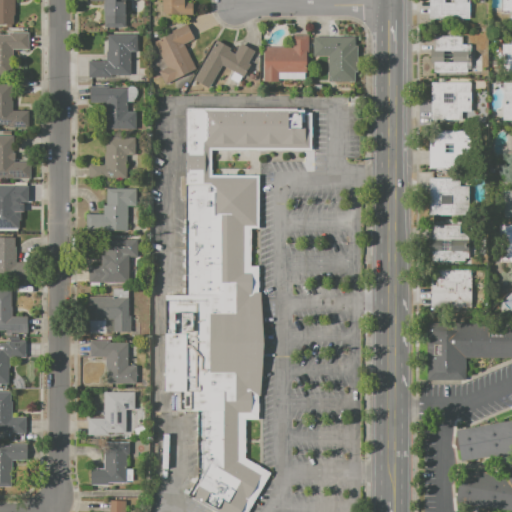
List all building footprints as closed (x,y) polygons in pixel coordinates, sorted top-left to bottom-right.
[(14,0),(14,23),(0,23),(0,0),(14,0)] [(124,0),(124,28),(104,27),(104,1),(90,0),(124,0)] [(184,0),(184,2),(193,3),(192,15),(162,14),(162,0),(184,0)] [(429,0),(469,0),(469,19),(429,19),(429,0)] [(502,0),(511,0),(511,19),(511,11),(502,11),(502,0)] [(186,23),(193,38),(183,43),(195,68),(165,83),(159,71),(167,67),(154,42),(173,32),(172,30),(186,23)] [(0,34),(8,34),(8,32),(29,32),(29,49),(12,49),(12,76),(0,75),(0,34)] [(107,34),(136,34),(136,51),(130,51),(130,75),(110,75),(110,77),(88,76),(88,61),(106,61),(106,51),(107,51),(107,34)] [(264,47),(264,81),(278,82),(278,72),(306,72),(307,53),(310,53),(310,35),(292,35),(292,47),(264,47)] [(434,36),(434,49),(430,49),(431,64),(434,64),(434,73),(435,73),(455,73),(455,72),(469,72),(469,44),(462,44),(462,36),(434,36)] [(511,36),(511,74),(502,74),(502,44),(511,44),(511,36)] [(313,37),(356,37),(355,81),(328,81),(328,57),(313,57),(313,37)] [(217,40),(230,48),(229,50),(235,54),(241,43),(254,51),(247,63),(250,65),(243,77),(222,65),(208,89),(193,80),(217,40)] [(503,82),(511,82),(511,120),(502,120),(503,82)] [(430,83),(470,83),(470,111),(461,111),(461,120),(431,120),(430,83)] [(0,84),(12,84),(12,110),(29,110),(29,128),(8,127),(8,125),(0,125),(0,84)] [(89,86),(108,86),(108,89),(127,88),(127,111),(135,111),(135,129),(106,129),(106,102),(89,103),(89,86)] [(209,108),(186,108),(185,200),(185,295),(165,295),(165,391),(177,391),(177,411),(198,411),(197,479),(187,495),(214,511),(246,511),(270,473),(244,458),(245,419),(257,419),(257,396),(259,396),(260,384),(261,385),(262,372),(263,372),(262,357),(264,357),(264,345),(262,345),(262,313),(260,313),(260,292),(257,292),(258,266),(250,266),(250,228),(257,229),(258,176),(209,176),(209,150),(209,108)] [(224,108),(209,108),(209,150),(224,150),(224,108)] [(224,150),(311,150),(311,113),(304,113),(304,109),(296,109),(296,108),(224,108),(224,150)] [(429,139),(436,138),(436,131),(470,131),(470,169),(429,169),(429,139)] [(0,135),(14,135),(14,153),(15,153),(15,160),(14,160),(14,162),(31,162),(31,178),(0,178),(0,135)] [(105,137),(135,137),(135,155),(127,155),(127,178),(106,177),(106,181),(88,181),(88,164),(104,164),(104,154),(105,154),(105,137)] [(428,178),(459,178),(459,186),(468,186),(468,215),(428,215),(428,178)] [(0,188),(8,188),(8,186),(29,186),(29,203),(12,203),(12,229),(0,228),(0,188)] [(511,217),(503,217),(503,188),(511,188),(511,217)] [(86,214),(103,214),(103,205),(106,205),(106,189),(136,189),(136,205),(128,205),(128,231),(86,231),(86,214)] [(499,224),(511,224),(511,261),(499,261),(499,224)] [(433,225),(466,225),(468,225),(468,260),(464,260),(464,262),(433,262),(433,258),(430,258),(427,258),(427,246),(432,246),(432,225),(433,225)] [(0,237),(15,237),(15,246),(16,246),(16,262),(29,262),(29,278),(0,278),(0,237)] [(105,239),(134,240),(134,256),(128,256),(127,283),(88,283),(88,265),(101,266),(101,255),(104,255),(105,239)] [(438,271),(473,271),(472,306),(434,306),(434,289),(438,289),(438,271)] [(87,297),(112,297),(112,288),(131,289),(130,332),(114,331),(114,318),(87,318),(87,297)] [(0,290),(12,290),(12,316),(27,316),(27,333),(8,333),(8,330),(0,330),(0,290)] [(464,322),(511,321),(511,357),(464,358),(464,322)] [(464,358),(465,380),(426,380),(426,322),(464,322),(464,358)] [(0,343),(5,343),(5,340),(25,340),(25,358),(9,358),(9,384),(0,384),(0,343)] [(90,340),(110,340),(110,343),(128,343),(128,365),(135,365),(135,383),(106,383),(106,367),(105,367),(105,357),(90,357),(90,340)] [(26,434),(0,434),(0,391),(11,392),(11,401),(12,401),(12,417),(27,417),(26,434)] [(87,418),(87,434),(110,434),(110,432),(126,432),(126,409),(135,409),(135,391),(103,392),(104,418),(87,418)] [(456,429),(511,420),(511,454),(501,456),(501,455),(461,461),(456,429)] [(90,469),(103,469),(103,442),(128,442),(128,455),(126,455),(126,482),(108,482),(108,485),(90,485),(90,469)] [(8,443),(27,443),(27,461),(12,461),(12,486),(0,486),(0,445),(8,446),(8,443)] [(465,471),(473,472),(473,470),(511,477),(511,511),(484,507),(484,508),(459,504),(465,471)] [(110,511),(110,500),(127,500),(127,511),(110,511)]
